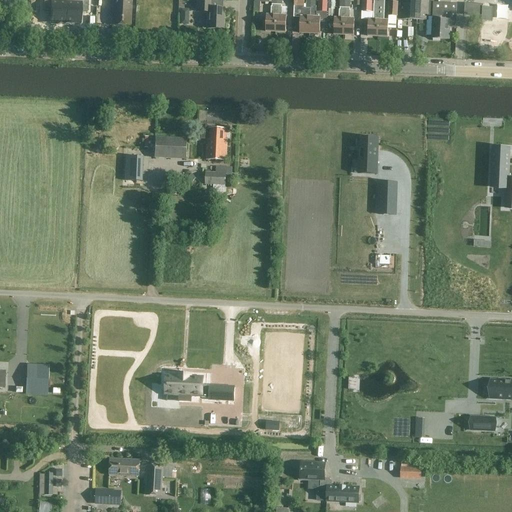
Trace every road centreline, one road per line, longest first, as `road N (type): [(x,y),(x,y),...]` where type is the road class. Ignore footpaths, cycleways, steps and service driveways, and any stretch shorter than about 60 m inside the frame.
road 1 (unclassified): [(511,316),(0,293)]
road 2 (tertiary): [(511,73),(241,61)]
road 3 (tertiary): [(241,61),(0,50)]
